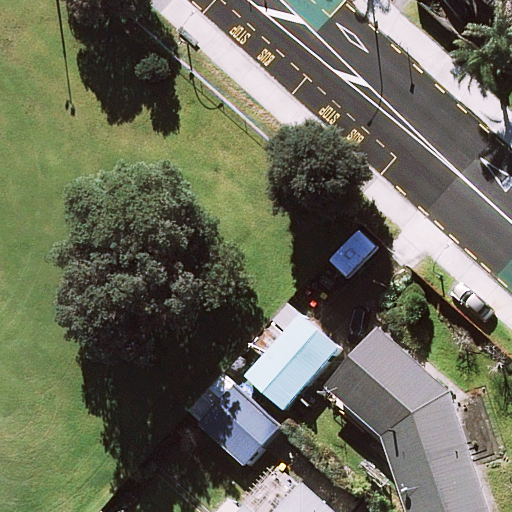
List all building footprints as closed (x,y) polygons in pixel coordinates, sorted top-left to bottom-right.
[(511,0),(486,0),(511,23),(511,0)] [(343,352),(294,307),(279,323),(292,335),(251,379),(288,412),(343,352)] [(492,511),(454,397),(386,333),(332,390),(388,442),(411,511),(492,511)] [(284,431),(229,377),(193,415),(248,469),(284,431)] [(336,511),(310,487),(286,511),(250,511),(239,501),(228,511),(336,511)]
